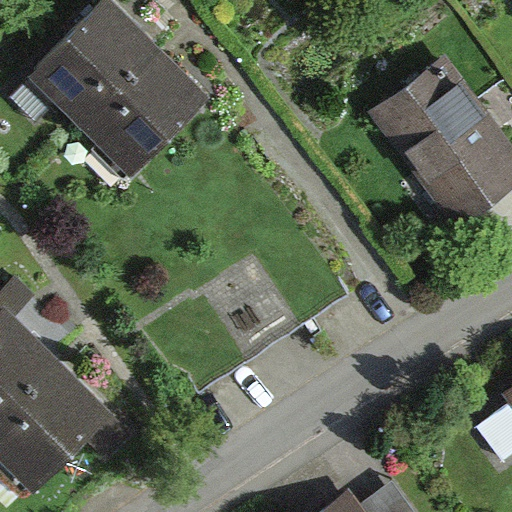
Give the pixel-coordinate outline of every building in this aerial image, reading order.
[(121,0),(98,0),(31,66),(128,164),(207,87),(121,0)] [(371,104),(452,216),(511,173),(511,137),(497,116),(448,49),(371,104)] [(0,306),(0,453),(28,482),(84,429),(108,454),(135,428),(19,307),(38,289),(16,266),(0,281),(0,297),(5,302),(0,306)] [(511,375),(501,384),(511,398),(511,375)] [(410,511),(386,478),(357,499),(347,485),(310,511),(410,511)]
